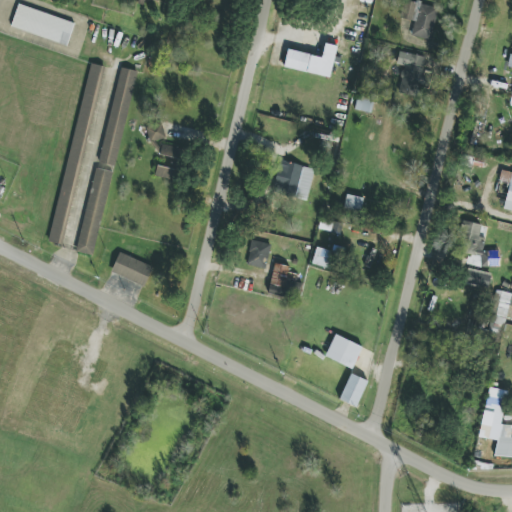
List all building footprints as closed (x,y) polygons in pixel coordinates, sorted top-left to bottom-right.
[(411,37),(430,42),(439,9),(406,0),(405,0),(400,19),(414,23),(411,37)] [(74,23),(19,4),(11,27),(67,46),(74,23)] [(322,57),(287,50),(283,67),(330,78),(335,56),(323,53),(322,57)] [(426,57),(399,52),(396,65),(404,66),(399,94),(415,97),(418,86),(428,88),(430,80),(422,78),(426,57)] [(134,70),(117,67),(80,253),(97,256),(134,70)] [(149,143),(166,138),(162,123),(145,127),(149,143)] [(172,165),(181,167),(185,150),(163,144),(160,154),(174,158),(172,165)] [(273,192),(307,201),(315,170),(281,161),(273,192)] [(178,170),(157,166),(155,176),(176,180),(178,170)] [(511,211),(511,172),(501,170),(498,181),(509,183),(503,210),(511,211)] [(361,213),(364,198),(347,194),(343,209),(361,213)] [(343,223),(321,220),(319,230),(341,233),(343,223)] [(495,267),(496,251),(484,251),(485,238),(480,238),(481,223),(459,222),(459,241),(458,253),(468,254),(467,266),(495,267)] [(247,266),(266,269),(270,244),(251,241),(247,266)] [(336,252),(316,247),(311,264),(331,270),(336,252)] [(144,287),(153,267),(119,252),(111,272),(144,287)] [(290,266),(273,264),(269,295),(286,297),(290,266)] [(488,288),(492,274),(468,268),(465,282),(488,288)] [(511,315),(511,294),(495,292),(490,324),(505,326),(506,315),(511,315)] [(353,369),(362,347),(335,335),(325,357),(353,369)] [(368,381),(350,374),(339,400),(357,408),(368,381)] [(511,458),(511,425),(501,423),(508,391),(489,387),(479,437),(498,441),(495,455),(511,458)]
